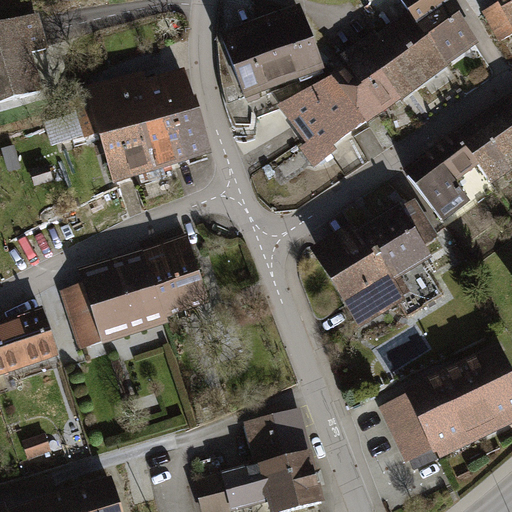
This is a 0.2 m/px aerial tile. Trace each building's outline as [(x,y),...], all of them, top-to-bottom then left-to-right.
[(402,0),(414,17),(446,62),(474,42),(444,0),(402,0)] [(511,35),(511,0),(497,0),(500,5),(486,12),(502,41),(511,35)] [(322,67),(301,13),(288,18),(224,42),(245,96),(256,92),(315,70),(322,67)] [(414,17),(347,67),(364,89),(382,75),(399,98),(446,62),(414,17)] [(47,49),(37,18),(0,29),(0,105),(42,93),(37,78),(32,80),(25,56),(47,49)] [(334,78),(335,80),(367,122),(399,98),(382,75),(364,89),(347,67),(334,78)] [(192,104),(185,79),(161,86),(159,80),(151,83),(152,88),(107,102),(105,94),(73,104),(76,115),(83,137),(99,132),(118,126),(120,132),(139,126),(143,140),(161,134),(155,116),(192,104)] [(367,122),(335,80),(285,106),(313,146),(307,149),(317,164),(334,153),(330,148),(367,122)] [(511,99),(458,138),(478,162),(492,181),(511,167),(511,99)] [(118,126),(99,132),(114,183),(207,153),(192,104),(155,116),(161,134),(143,140),(139,126),(120,132),(118,126)] [(83,137),(76,115),(55,121),(63,143),(83,137)] [(458,138),(408,177),(442,219),(467,200),(453,182),(478,162),(458,138)] [(49,167),(33,171),(36,184),(52,180),(49,167)] [(422,248),(435,240),(413,205),(324,259),(361,319),(406,292),(396,276),(428,257),(422,248)] [(208,298),(188,240),(143,255),(163,314),(208,298)] [(163,314),(143,255),(83,275),(86,285),(64,292),(83,349),(166,322),(163,314)] [(0,373),(57,354),(44,316),(0,331),(0,373)] [(511,379),(499,352),(382,409),(388,421),(387,422),(407,462),(410,460),(415,470),(437,459),(433,450),(435,449),(436,449),(441,458),(511,422),(511,379)] [(289,511),(322,504),(297,413),(249,425),(261,468),(196,485),(203,511),(223,511),(232,510),(274,499),(277,511),(289,511)] [(42,439),(26,445),(30,457),(47,451),(42,439)] [(120,511),(112,485),(35,509),(35,511),(120,511)]
